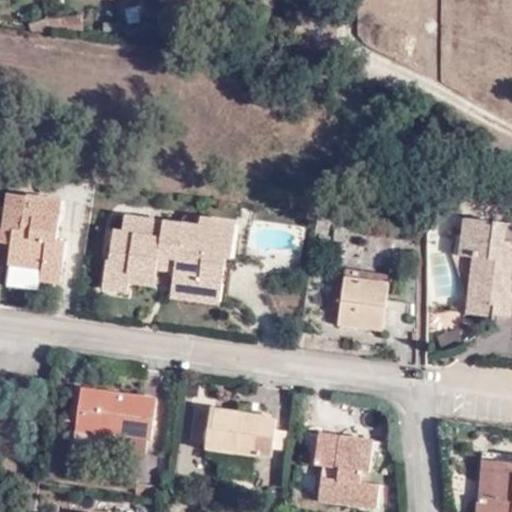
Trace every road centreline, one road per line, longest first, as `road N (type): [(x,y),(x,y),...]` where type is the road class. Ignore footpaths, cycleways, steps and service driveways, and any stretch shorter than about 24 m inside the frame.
road 1 (residential): [(0,324),(411,379)]
road 2 (residential): [(422,511),(411,379)]
